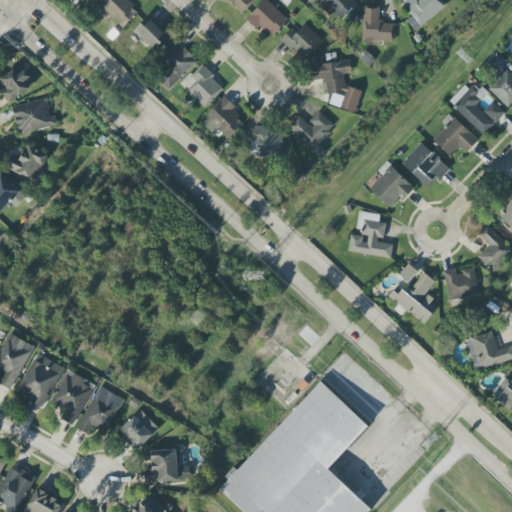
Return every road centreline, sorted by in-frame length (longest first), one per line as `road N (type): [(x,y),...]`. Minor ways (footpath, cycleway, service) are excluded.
road 1 (secondary): [(2,17),(511,482)]
road 2 (secondary): [(446,383),(86,51)]
